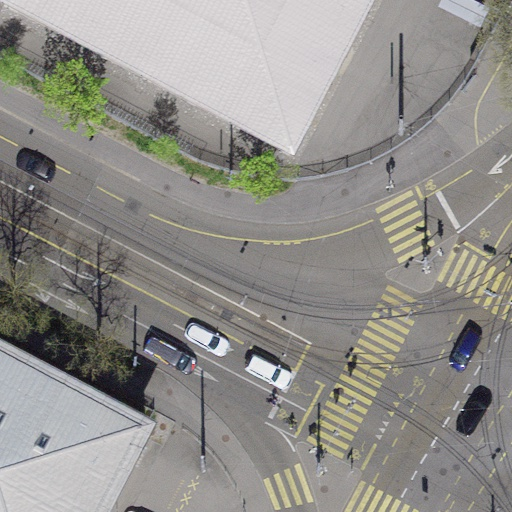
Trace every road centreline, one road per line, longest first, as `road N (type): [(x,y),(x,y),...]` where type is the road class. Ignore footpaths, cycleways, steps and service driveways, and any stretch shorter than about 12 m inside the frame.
road 1 (tertiary): [(41,270),(433,467)]
road 2 (tertiary): [(41,270),(232,393),(267,439),(294,511)]
road 3 (tertiary): [(511,158),(437,210),(364,240),(298,249),(215,244)]
road 4 (tertiary): [(485,369),(215,244)]
road 5 (tertiary): [(215,244),(0,137)]
